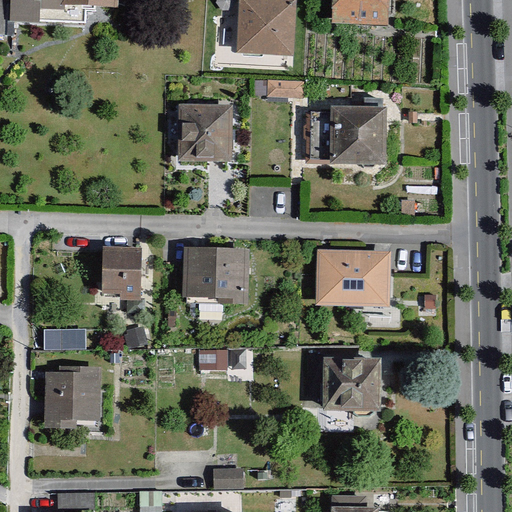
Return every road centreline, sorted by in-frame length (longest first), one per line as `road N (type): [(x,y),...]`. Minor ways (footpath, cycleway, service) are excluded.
road 1 (residential): [(488,225),(25,225),(19,511)]
road 2 (unclassified): [(493,511),(488,225)]
road 3 (unclassified): [(488,225),(480,0)]
